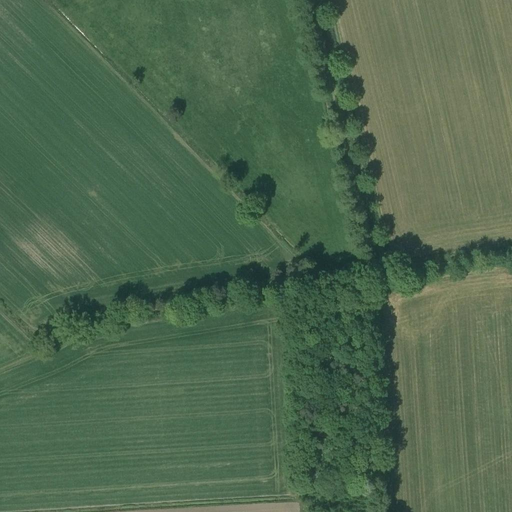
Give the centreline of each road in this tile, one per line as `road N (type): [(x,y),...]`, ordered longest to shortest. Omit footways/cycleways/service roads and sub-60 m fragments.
road 1 (track): [(0,368),(114,321),(380,272)]
road 2 (track): [(315,0),(380,272)]
road 3 (track): [(380,272),(511,252)]
